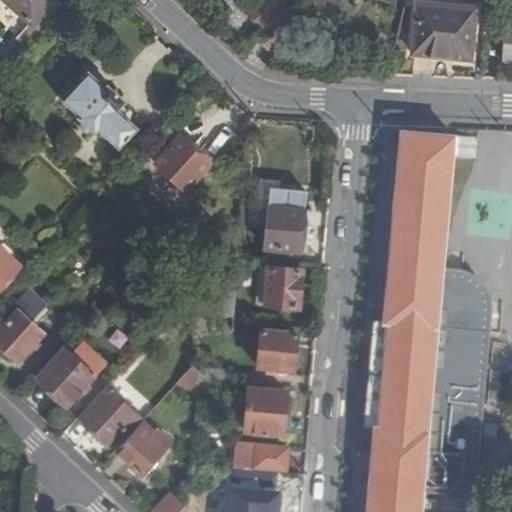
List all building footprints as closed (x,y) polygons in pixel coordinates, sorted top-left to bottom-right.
[(7,0),(43,35),(67,9),(58,0),(7,0)] [(267,27),(286,6),(291,0),(261,0),(250,12),(267,27)] [(267,27),(259,36),(278,53),(305,24),(286,6),(267,27)] [(469,69),(481,24),(427,10),(414,56),(442,62),(469,69)] [(119,148),(139,127),(121,110),(127,103),(89,67),(82,73),(75,75),(68,82),(66,90),(59,98),(96,135),(102,131),(119,148)] [(367,511),(419,511),(422,487),(447,490),(461,485),(470,476),(477,463),(492,308),(492,293),(487,281),(478,273),(468,269),(443,264),(455,134),(403,129),(386,318),(374,318),(364,421),(375,423),(367,511)] [(186,190),(211,164),(183,136),(158,163),(186,190)] [(307,209),(309,194),(272,190),(266,246),(301,249),(305,226),(312,227),(314,210),(307,209)] [(117,282),(138,258),(126,247),(105,269),(117,282)] [(0,287),(19,267),(0,248),(0,287)] [(300,305),(304,268),(269,264),(267,284),(260,283),(258,301),(300,305)] [(234,313),(237,284),(216,282),(214,312),(234,313)] [(0,344),(18,362),(43,335),(19,313),(0,332),(0,344)] [(294,368),(298,332),(263,328),(260,364),(294,368)] [(66,405),(93,374),(64,348),(36,378),(66,405)] [(183,378),(199,392),(199,387),(200,377),(201,367),(196,363),(183,378)] [(217,378),(229,380),(231,370),(201,367),(200,377),(217,378)] [(216,388),(217,378),(200,377),(199,387),(216,388)] [(284,431),(288,389),(251,386),(248,428),(284,431)] [(129,431),(139,419),(108,389),(80,419),(110,445),(126,428),(129,431)] [(141,422),(115,450),(141,474),(164,450),(153,440),(156,437),(141,422)] [(237,466),(258,468),(258,465),(286,468),(288,446),(258,443),(259,440),(240,438),(237,466)] [(274,490),(275,470),(258,468),(237,466),(232,466),(228,511),(266,511),(267,509),(274,510),(276,490),(274,490)] [(152,511),(187,511),(188,508),(172,494),(152,511)]
